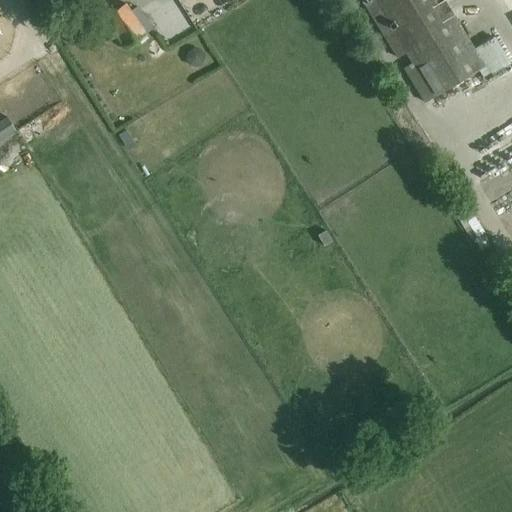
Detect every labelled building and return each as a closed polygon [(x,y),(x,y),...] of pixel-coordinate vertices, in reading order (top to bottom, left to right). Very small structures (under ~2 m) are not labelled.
[(360,0),(363,3),(383,34),(398,58),(406,53),(412,63),(403,69),(425,103),(456,83),(478,69),(485,80),(510,64),(493,37),(474,49),(443,0),(360,0)] [(126,2),(95,24),(106,41),(116,34),(125,47),(146,32),(147,33),(153,28),(146,18),(140,23),(126,2)] [(145,65),(162,55),(152,38),(135,48),(145,65)] [(199,49),(192,48),(186,52),(185,59),(189,65),(196,67),(202,62),(203,55),(199,49)] [(5,118),(0,121),(0,138),(13,130),(5,118)]
